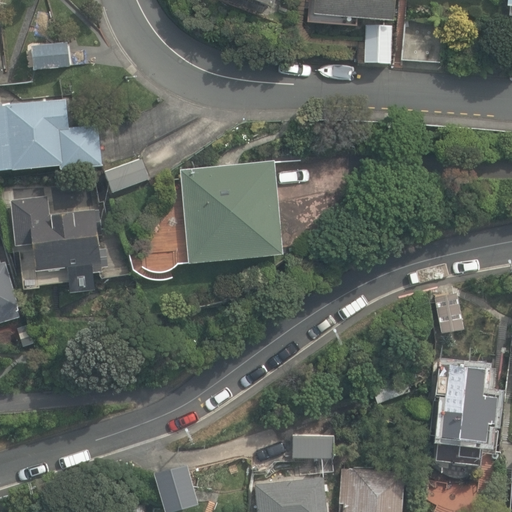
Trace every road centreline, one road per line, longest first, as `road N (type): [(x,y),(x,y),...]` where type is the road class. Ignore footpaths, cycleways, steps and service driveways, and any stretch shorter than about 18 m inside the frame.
road 1 (residential): [(0,468),(155,414),(378,274),(511,241)]
road 2 (residential): [(125,0),(154,44),(210,74),(511,99)]
